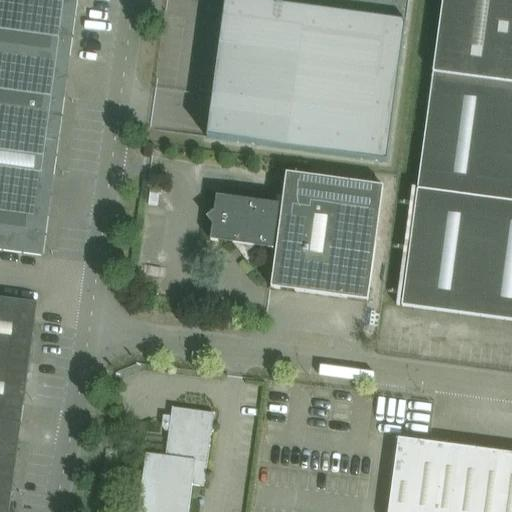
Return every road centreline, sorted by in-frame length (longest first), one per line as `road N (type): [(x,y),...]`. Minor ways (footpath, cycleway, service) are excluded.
road 1 (unclassified): [(89,334),(511,387)]
road 2 (unclassified): [(89,334),(135,0)]
road 3 (unclassified): [(58,511),(89,334)]
